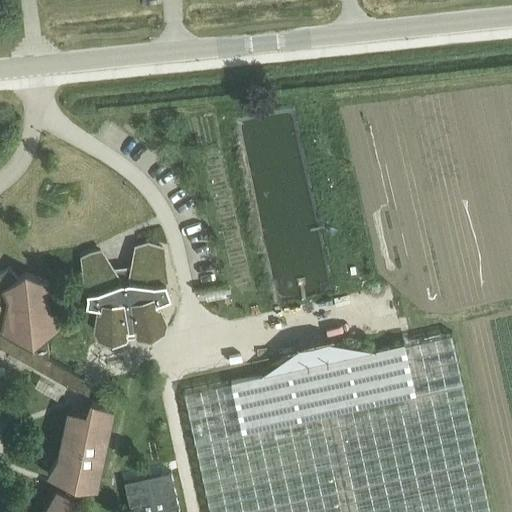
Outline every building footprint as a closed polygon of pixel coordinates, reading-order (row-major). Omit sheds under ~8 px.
[(104,250),(81,257),(84,287),(92,291),(92,305),(98,306),(94,329),(100,330),(105,339),(121,343),(134,339),(136,331),(142,330),(145,334),(161,336),(171,328),(172,319),(164,305),(177,299),(171,285),(165,248),(151,244),(134,249),(131,267),(117,268),(104,250)] [(7,266),(0,270),(0,346),(73,389),(79,375),(48,357),(46,332),(60,323),(48,296),(47,296),(50,282),(25,272),(16,276),(7,266)] [(489,511),(450,332),(403,343),(183,391),(209,511),(489,511)] [(84,420),(65,416),(57,456),(47,473),(63,481),(58,489),(78,501),(84,486),(94,487),(96,479),(97,479),(112,408),(92,400),(84,420)] [(78,501),(58,489),(56,488),(41,511),(86,511),(76,506),(78,501)]
